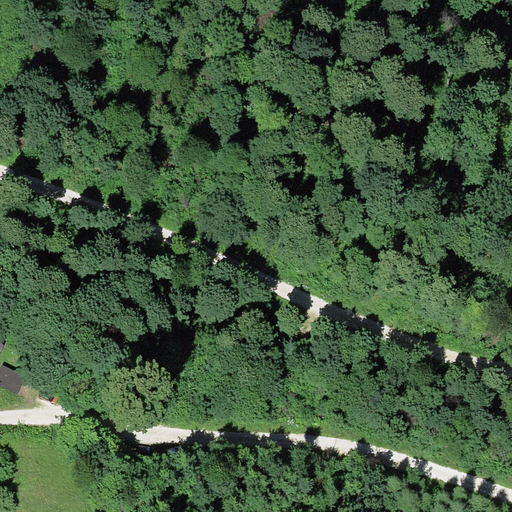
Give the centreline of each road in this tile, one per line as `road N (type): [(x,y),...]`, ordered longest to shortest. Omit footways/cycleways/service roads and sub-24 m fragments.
road 1 (track): [(0,171),(469,364),(511,369)]
road 2 (track): [(511,495),(408,461),(308,443),(127,430),(61,416),(0,417)]
